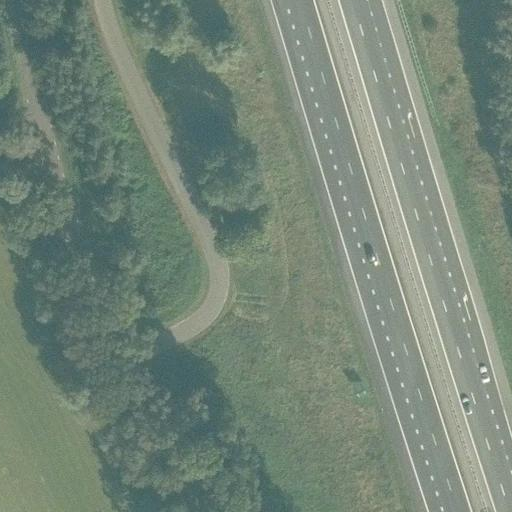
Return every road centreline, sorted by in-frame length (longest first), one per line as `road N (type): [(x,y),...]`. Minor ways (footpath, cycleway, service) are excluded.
road 1 (motorway): [(299,0),(457,511)]
road 2 (motorway): [(510,511),(352,0)]
road 3 (unclassified): [(107,0),(216,279),(209,307),(190,327),(126,357)]
road 4 (tertiary): [(126,357),(63,195),(19,0)]
road 5 (tertiary): [(203,511),(126,357)]
